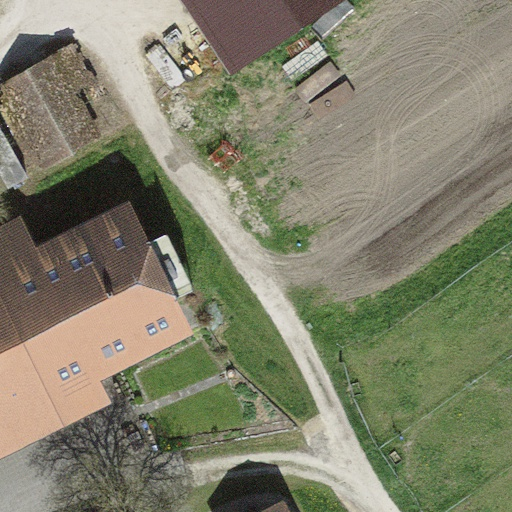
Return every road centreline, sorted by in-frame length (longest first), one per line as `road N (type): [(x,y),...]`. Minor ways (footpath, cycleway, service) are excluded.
road 1 (track): [(379,511),(363,497),(256,262),(85,12),(0,50)]
road 2 (track): [(15,511),(62,490),(348,464)]
